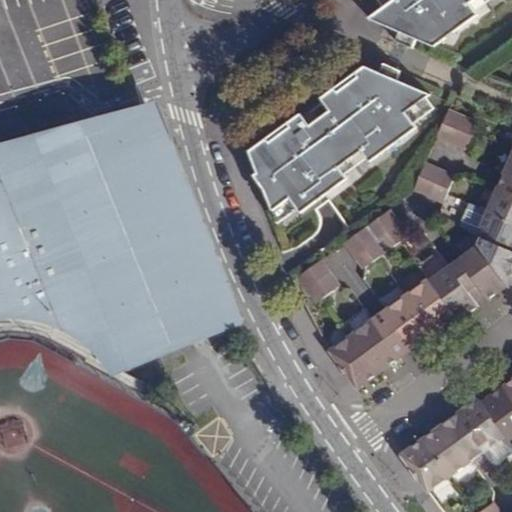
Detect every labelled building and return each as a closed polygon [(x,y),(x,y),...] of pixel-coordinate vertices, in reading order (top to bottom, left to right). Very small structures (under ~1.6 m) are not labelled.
[(386,0),(380,4),(367,14),(369,16),(396,28),(414,36),(432,44),(477,12),(474,8),(468,0),(386,0)] [(414,36),(396,28),(392,38),(409,46),(414,36)] [(400,70),(382,61),(378,70),(396,78),(400,70)] [(363,64),(358,67),(357,68),(344,78),(347,85),(343,88),(337,84),(320,97),(322,100),(329,109),(308,125),(302,116),(299,112),(277,129),(279,136),(276,139),(270,134),(249,150),(254,167),(261,178),(266,185),(262,189),(271,210),(289,197),(300,211),(344,178),(342,175),(335,166),(359,149),(365,158),(369,162),(416,126),(405,112),(430,93),(396,78),(378,70),(363,64)] [(347,85),(344,78),(337,84),(343,88),(347,85)] [(329,109),(322,100),(302,116),(308,125),(329,109)] [(150,103),(0,142),(0,187),(12,184),(12,183),(35,173),(29,160),(144,113),(229,322),(114,369),(102,363),(54,338),(43,333),(28,330),(12,328),(0,329),(0,334),(21,335),(46,340),(91,364),(88,368),(143,396),(150,387),(126,375),(240,328),(150,103)] [(437,137),(451,144),(464,117),(449,110),(437,137)] [(0,329),(12,328),(28,330),(43,333),(54,338),(102,363),(114,369),(229,322),(144,113),(29,160),(35,173),(12,183),(12,184),(0,187),(0,329)] [(464,117),(451,144),(468,150),(475,133),(479,124),(464,117)] [(279,136),(277,129),(270,134),(276,139),(279,136)] [(365,158),(359,149),(335,166),(342,175),(365,158)] [(413,190),(428,197),(440,171),(425,164),(413,190)] [(440,171),(428,197),(444,204),(447,195),(455,178),(440,171)] [(511,178),(504,175),(502,181),(511,185),(511,178)] [(511,185),(502,181),(499,188),(511,194),(511,185)] [(511,194),(499,188),(488,213),(511,223),(511,194)] [(511,223),(488,213),(477,237),(481,238),(511,252),(511,223)] [(377,240),(400,224),(394,216),(384,214),(367,227),(377,240)] [(377,240),(387,253),(401,242),(409,237),(400,224),(377,240)] [(346,244),(354,256),(377,240),(367,227),(346,244)] [(506,283),(511,270),(511,252),(481,238),(480,247),(506,283)] [(377,240),(354,256),(364,269),(379,258),(387,253),(377,240)] [(506,283),(480,247),(460,262),(477,285),(485,295),(488,301),(499,293),(497,290),(505,284),(506,283)] [(308,291),(331,274),(322,262),(300,278),(308,291)] [(467,282),(472,288),(477,285),(460,262),(454,265),(467,282)] [(451,269),(468,292),(472,288),(467,282),(454,265),(450,268),(451,269)] [(450,268),(430,282),(452,314),(455,318),(458,323),(463,319),(460,315),(467,311),(470,314),(480,308),(475,301),(468,292),(451,269),(450,268)] [(340,287),(331,274),(308,291),(317,304),(325,298),(340,287)] [(406,296),(431,330),(433,333),(445,325),(442,321),(452,314),(430,282),(428,280),(406,296)] [(509,287),(506,283),(505,284),(497,290),(499,293),(507,288),(509,287)] [(472,288),(468,292),(475,301),(480,298),(485,295),(477,285),(472,288)] [(431,330),(406,296),(384,312),(398,331),(412,349),(424,340),(421,337),(431,330)] [(470,314),(467,311),(460,315),(463,319),(470,314)] [(374,319),(388,338),(398,331),(384,312),(379,316),(374,319)] [(455,318),(452,314),(442,321),(445,325),(455,318)] [(352,335),(379,374),(381,372),(379,368),(386,363),(388,367),(401,357),(388,338),(374,319),(373,320),(352,335)] [(433,333),(431,330),(421,337),(424,340),(433,333)] [(398,331),(388,338),(401,357),(407,353),(412,349),(398,331)] [(379,374),(352,335),(332,350),(359,389),(361,387),(357,383),(364,377),(368,382),(379,374)] [(388,367),(386,363),(379,368),(381,372),(388,367)] [(368,382),(364,377),(357,383),(361,387),(368,382)] [(511,438),(511,398),(504,387),(492,396),(494,400),(487,405),(484,401),(482,403),(506,437),(509,441),(511,438)] [(494,400),(492,396),(484,401),(487,405),(494,400)] [(482,403),(479,399),(477,400),(468,407),(472,410),(482,403)] [(506,437),(482,403),(472,410),(468,407),(457,416),(484,452),(506,437)] [(451,420),(477,457),(478,457),(484,452),(457,416),(452,420),(451,420)] [(471,461),(477,457),(451,420),(445,424),(471,461)] [(424,439),(423,440),(450,477),(471,461),(445,424),(431,434),(434,437),(427,442),(424,439)] [(434,437),(431,434),(424,439),(427,442),(434,437)] [(450,477),(423,440),(411,449),(413,452),(406,457),(404,454),(400,457),(427,493),(450,477)]
